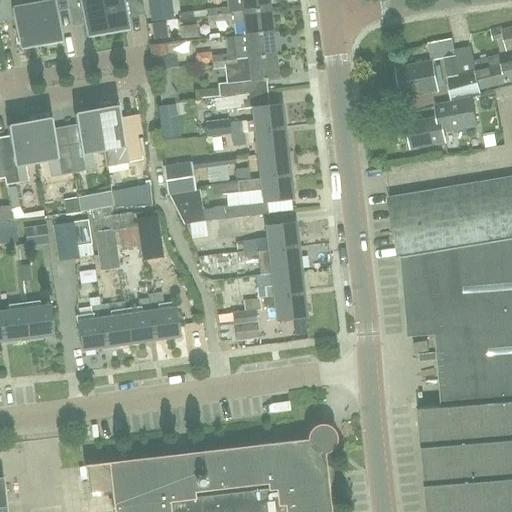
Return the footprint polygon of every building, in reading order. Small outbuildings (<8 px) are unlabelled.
[(40,45),(33,5),(21,7),(19,0),(9,0),(18,49),(40,45)] [(43,0),(44,3),(33,5),(40,45),(62,41),(54,0),(43,0)] [(107,32),(100,0),(66,0),(68,9),(80,7),(85,36),(107,32)] [(100,0),(107,32),(129,29),(123,0),(100,0)] [(170,0),(148,0),(151,22),(173,19),(170,0)] [(240,0),(242,12),(269,9),(267,0),(240,0)] [(229,7),(217,9),(219,22),(229,21),(230,25),(243,23),(245,36),(272,33),(269,9),(242,12),(230,13),(229,7)] [(151,23),(153,40),(168,39),(166,22),(151,23)] [(506,51),(511,49),(511,28),(501,31),(501,30),(490,32),(492,41),(503,39),(506,51)] [(211,56),(212,63),(274,56),(272,33),(245,36),(246,48),(233,49),(233,53),(223,55),(211,56)] [(481,89),(505,83),(511,81),(511,61),(500,65),(498,56),(474,62),(470,47),(454,51),(460,73),(476,69),(481,89)] [(212,63),(212,69),(225,68),(225,67),(235,66),(235,72),(248,70),(249,83),(277,80),(274,56),(212,63)] [(455,57),(445,60),(448,79),(452,100),(457,98),(479,93),(473,70),(459,74),(455,57)] [(402,99),(438,93),(432,62),(396,69),(402,99)] [(199,98),(204,97),(219,96),(219,97),(247,94),(246,81),(218,84),(218,89),(215,89),(199,90),(199,98)] [(437,117),(406,123),(411,150),(445,143),(442,130),(453,128),(453,130),(476,126),(473,106),(471,97),(435,105),(435,107),(437,117)] [(234,103),(235,110),(253,108),(251,101),(234,103)] [(175,104),(157,107),(161,138),(179,136),(175,104)] [(244,133),(255,132),(283,129),(281,105),(253,108),(254,121),(246,122),(246,121),(229,123),(231,135),(244,133)] [(96,110),(103,150),(106,167),(128,163),(118,106),(96,110)] [(103,150),(96,110),(74,114),(84,171),(95,169),(94,168),(91,152),(103,150)] [(51,118),(29,122),(36,162),(48,160),(51,175),(50,176),(51,177),(61,175),(51,118)] [(14,164),(2,166),(6,185),(28,181),(27,180),(24,164),(36,162),(29,122),(7,126),(14,164)] [(228,123),(219,123),(205,124),(207,137),(218,136),(230,135),(228,123)] [(255,132),(258,155),(286,152),(283,129),(255,132)] [(245,145),(244,133),(231,135),(232,146),(245,145)] [(258,155),(261,179),(289,175),(286,152),(258,155)] [(189,163),(183,164),(163,167),(167,195),(193,191),(189,163)] [(236,181),(250,180),(248,168),(235,170),(236,181)] [(238,193),(262,190),(263,203),(291,199),(289,175),(261,179),(237,182),(214,186),(215,195),(238,193)] [(511,511),(511,177),(389,199),(388,199),(398,260),(400,260),(407,340),(434,337),(440,407),(415,409),(424,511),(511,511)] [(150,185),(131,189),(134,206),(152,205),(150,185)] [(7,189),(11,209),(19,207),(15,187),(7,189)] [(203,222),(226,219),(259,215),(257,202),(225,206),(202,209),(203,222)] [(130,214),(129,214),(128,207),(111,209),(112,217),(111,217),(113,230),(118,229),(121,249),(140,246),(137,226),(132,227),(130,214)] [(137,226),(140,246),(142,260),(163,257),(157,214),(136,217),(137,226)] [(102,260),(103,260),(104,268),(117,267),(116,258),(117,258),(115,246),(113,230),(111,217),(92,220),(93,233),(98,232),(102,260)] [(87,221),(54,225),(52,226),(58,261),(59,261),(78,258),(76,246),(91,244),(87,221)] [(269,251),(297,247),(294,223),(266,226),(269,251)] [(46,226),(23,229),(26,248),(48,244),(46,226)] [(0,244),(17,242),(16,228),(0,229),(0,244)] [(244,253),(257,252),(255,240),(242,241),(244,253)] [(297,247),(269,251),(271,274),(299,270),(297,247)] [(258,264),(257,252),(244,253),(245,265),(258,264)] [(271,274),(273,286),(265,287),(266,298),(263,298),(302,294),(299,270),(271,274)] [(148,298),(147,298),(153,340),(178,336),(174,309),(173,310),(172,303),(162,305),(161,293),(148,295),(148,298)] [(264,309),(275,308),(277,321),(305,318),(302,294),(263,298),(264,309)] [(129,343),(153,340),(147,298),(137,300),(138,308),(126,310),(124,310),(129,343)] [(258,337),(255,311),(260,311),(259,299),(243,301),(244,312),(232,314),(235,340),(244,339),(245,347),(258,346),(257,337),(258,337)] [(124,302),(99,306),(105,347),(129,343),(124,310),(126,310),(124,302)] [(37,303),(22,305),(27,336),(51,333),(48,306),(38,308),(37,303)] [(11,313),(0,314),(0,321),(2,340),(27,336),(22,305),(10,307),(11,313)] [(80,350),(105,347),(99,306),(91,307),(91,315),(76,317),(77,323),(76,323),(80,350)] [(414,354),(429,351),(426,341),(412,344),(414,354)] [(6,511),(3,477),(0,477),(0,511),(329,511),(323,454),(327,453),(330,450),(333,447),(335,444),(335,440),(335,436),(334,432),(328,426),(324,425),(320,424),(316,425),(313,426),(309,429),(307,432),(306,436),(306,440),(107,463),(112,507),(124,506),(124,511),(6,511)]
